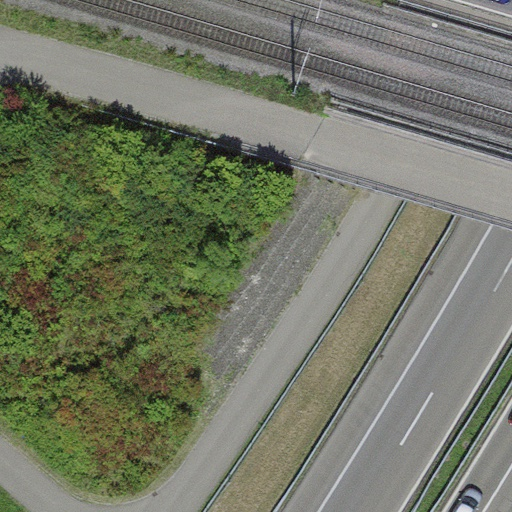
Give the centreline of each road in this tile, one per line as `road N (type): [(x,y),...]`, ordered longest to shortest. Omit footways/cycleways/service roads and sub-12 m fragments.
road 1 (track): [(174,511),(507,0)]
road 2 (track): [(0,50),(511,196)]
road 3 (motorway): [(511,264),(360,511)]
